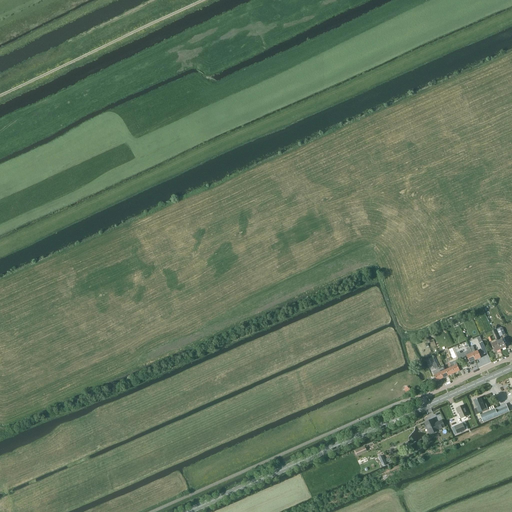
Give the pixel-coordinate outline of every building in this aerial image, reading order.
[(501,328),(497,329),(500,336),(505,334),(503,329),(501,328)] [(497,341),(500,350),(506,347),(503,339),(499,340),(497,334),(494,335),(497,341)] [(494,352),(500,350),(497,341),(491,344),(494,352)] [(473,346),(470,347),(472,353),(475,360),(481,358),(478,351),(475,352),(473,346)] [(460,352),(456,353),(459,360),(465,357),(467,361),(469,361),(470,363),(475,360),(472,353),(470,347),(466,348),(467,351),(461,354),(460,352)] [(451,362),(449,363),(454,373),(460,371),(457,365),(455,360),(451,362)] [(450,368),(446,370),(448,376),(454,373),(449,363),(448,364),(450,368)] [(440,367),(438,368),(442,378),(448,376),(446,370),(444,366),(440,368),(440,367)] [(437,370),(433,372),(437,381),(442,378),(438,368),(436,369),(437,370)] [(483,405),(480,398),(474,401),(477,408),(474,409),(477,415),(488,410),(486,404),(483,405)] [(483,422),(510,411),(507,404),(480,415),(483,422)] [(466,408),(464,405),(456,408),(461,419),(469,415),(468,412),(469,412),(467,408),(466,408)] [(435,424),(433,419),(425,422),(430,434),(438,431),(438,430),(445,427),(442,420),(438,422),(438,423),(435,424)] [(462,424),(452,428),(454,434),(465,429),(462,424)]
